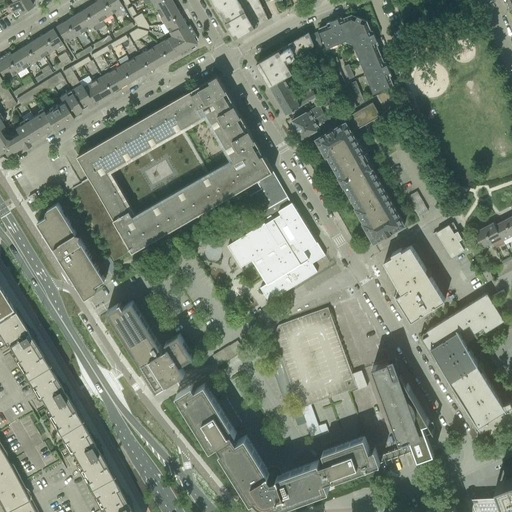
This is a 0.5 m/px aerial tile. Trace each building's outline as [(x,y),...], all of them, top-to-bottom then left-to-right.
[(15,0),(12,2),(7,5),(14,17),(33,5),(29,0),(15,0)] [(96,0),(97,1),(94,3),(103,19),(113,13),(105,0),(96,0)] [(118,0),(105,0),(113,13),(123,7),(118,0)] [(157,0),(152,3),(157,12),(173,3),(171,0),(157,0)] [(262,1),(261,0),(211,0),(212,0),(213,1),(214,4),(215,5),(216,7),(217,8),(218,10),(220,13),(221,15),(222,16),(223,19),(224,20),(225,22),(226,25),(228,27),(228,28),(230,30),(230,32),(232,34),(235,39),(271,19),(262,1)] [(509,9),(511,8),(511,0),(503,0),(504,2),(506,1),(509,9)] [(94,3),(84,9),(94,25),(103,19),(94,3)] [(157,12),(162,21),(178,12),(173,3),(157,12)] [(131,6),(127,9),(131,15),(132,16),(136,14),(135,13),(131,6)] [(84,9),(74,15),(84,31),(94,25),(84,9)] [(162,21),(167,30),(183,21),(178,12),(162,21)] [(133,18),(135,21),(143,17),(141,13),(133,18)] [(345,40),(349,42),(359,17),(352,14),(342,18),(342,16),(326,23),(327,24),(319,28),(327,48),(345,40)] [(74,15),(65,21),(75,37),(84,31),(74,15)] [(135,21),(137,25),(145,21),(143,17),(135,21)] [(353,43),(360,61),(380,53),(377,46),(379,45),(372,29),(371,30),(367,21),(359,17),(349,42),(353,43)] [(75,37),(65,21),(55,27),(65,43),(75,37)] [(145,21),(137,25),(138,27),(148,29),(149,27),(148,26),(147,23),(145,21)] [(167,30),(171,36),(193,42),(197,39),(189,24),(186,26),(183,21),(167,30)] [(131,22),(122,28),(125,32),(134,27),(131,22)] [(53,28),(43,34),(53,50),(62,44),(53,28)] [(113,33),(115,37),(125,32),(122,28),(113,33)] [(137,28),(134,29),(143,37),(147,35),(148,31),(138,28),(137,28)] [(134,29),(132,31),(138,40),(143,37),(134,29)] [(132,31),(128,33),(133,42),(135,41),(138,40),(132,31)] [(308,32),(257,62),(270,85),(284,77),(293,71),(288,62),(297,57),(296,55),(313,45),(318,58),(325,54),(321,43),(320,39),(317,32),(314,33),(310,35),(308,32)] [(43,34),(33,40),(43,56),(53,50),(43,34)] [(109,35),(103,39),(105,43),(112,39),(109,35)] [(125,35),(117,39),(120,44),(127,39),(125,35)] [(171,36),(167,39),(176,55),(179,53),(180,55),(195,47),(193,42),(171,36)] [(105,43),(103,39),(94,44),(96,48),(105,43)] [(117,39),(110,44),(112,48),(120,44),(117,39)] [(161,42),(158,44),(167,60),(170,58),(176,55),(167,39),(161,42)] [(33,40),(24,46),(34,62),(43,56),(33,40)] [(158,44),(148,49),(157,65),(167,60),(158,44)] [(24,46),(14,52),(24,68),(34,62),(24,46)] [(90,46),(83,50),(86,54),(93,50),(90,46)] [(106,46),(99,50),(101,54),(109,50),(106,46)] [(148,49),(139,55),(150,73),(154,71),(153,68),(157,65),(148,49)] [(83,50),(74,54),(77,59),(86,54),(83,50)] [(99,50),(91,54),(94,59),(99,55),(101,54),(99,50)] [(9,52),(3,55),(14,74),(24,68),(14,52),(11,54),(9,52)] [(380,53),(360,61),(373,93),(393,85),(390,77),(392,76),(385,60),(384,61),(380,53)] [(14,74),(3,55),(0,57),(0,72),(5,80),(14,74)] [(139,55),(129,60),(139,76),(144,73),(145,76),(150,73),(139,55)] [(68,57),(60,62),(63,66),(71,62),(68,57)] [(87,57),(80,61),(82,65),(90,61),(87,57)] [(129,60),(120,66),(129,82),(139,76),(129,60)] [(80,61),(72,66),(74,70),(82,65),(80,61)] [(63,66),(60,62),(52,67),(55,71),(63,66)] [(344,67),(350,80),(354,78),(349,65),(344,67)] [(73,88),(70,90),(81,106),(86,103),(89,108),(94,105),(83,87),(81,83),(80,84),(70,66),(62,71),(73,88)] [(120,66),(111,71),(120,87),(129,82),(120,66)] [(49,68),(41,74),(44,78),(52,73),(49,68)] [(347,90),(338,68),(335,70),(351,109),(357,106),(349,89),(347,90)] [(111,71),(101,77),(110,92),(120,87),(111,71)] [(16,99),(22,107),(65,81),(60,72),(16,99)] [(44,78),(41,74),(34,78),(37,83),(44,78)] [(284,77),(270,85),(272,87),(271,89),(272,91),(274,91),(279,100),(293,92),(291,88),(303,81),(300,75),(287,82),(286,80),(286,79),(284,77)] [(0,97),(8,110),(16,104),(0,77),(0,97)] [(101,77),(92,82),(101,98),(110,92),(101,77)] [(186,95),(78,157),(90,178),(85,181),(81,183),(72,188),(73,191),(77,197),(113,261),(132,250),(133,251),(134,251),(133,251),(133,250),(245,185),(245,186),(245,187),(249,185),(273,171),(264,154),(260,156),(252,142),(228,100),(231,98),(227,91),(224,92),(215,78),(196,88),(197,91),(187,97),(186,95)] [(31,80),(22,86),(24,90),(34,84),(31,80)] [(351,84),(359,102),(364,100),(356,81),(351,84)] [(92,82),(83,87),(94,105),(98,103),(96,100),(101,98),(92,82)] [(24,90),(22,86),(12,92),(15,96),(24,90)] [(293,92),(279,100),(283,107),(283,109),(284,111),(286,111),(287,114),(287,113),(294,110),(300,107),(317,97),(313,91),(311,92),(309,87),(301,91),(304,96),(297,100),(293,92)] [(62,102),(53,107),(64,124),(79,114),(78,111),(82,109),(81,106),(70,90),(59,97),(62,102)] [(364,222),(374,241),(386,235),(392,232),(392,231),(405,224),(372,167),(373,167),(369,161),(352,132),(373,120),(374,122),(382,118),(373,102),(340,120),(342,124),(334,128),(333,128),(327,132),(317,138),(327,155),(328,154),(340,176),(339,176),(344,185),(345,185),(357,206),(356,207),(365,222),(364,222)] [(324,113),(319,105),(293,120),(297,128),(299,132),(303,138),(329,123),(326,117),(326,118),(323,114),(324,113)] [(43,110),(34,116),(44,132),(46,131),(48,133),(64,124),(53,107),(45,113),(43,110)] [(7,138),(3,151),(6,156),(21,146),(23,149),(31,144),(29,142),(44,132),(34,116),(15,128),(18,133),(9,139),(7,138)] [(250,194),(258,209),(279,198),(286,194),(273,171),(249,185),(253,193),(250,194)] [(408,196),(419,215),(428,210),(417,191),(408,196)] [(35,193),(29,196),(32,202),(38,198),(35,193)] [(279,198),(258,209),(264,219),(265,221),(228,244),(241,266),(252,259),(267,283),(260,288),(269,302),(317,271),(312,263),(325,255),(308,227),(309,227),(302,215),(301,216),(292,201),(291,202),(286,194),(279,198)] [(59,255),(85,298),(96,291),(97,287),(96,285),(105,279),(80,237),(81,232),(77,232),(76,232),(58,202),(47,209),(46,213),(47,215),(38,221),(54,247),(56,246),(60,254),(59,255)] [(511,235),(504,220),(495,225),(501,238),(503,240),(511,235)] [(436,232),(452,257),(466,248),(467,250),(468,249),(461,236),(463,234),(462,232),(459,233),(453,222),(433,233),(433,234),(436,232)] [(494,222),(483,228),(491,243),(501,238),(495,225),(494,222)] [(491,243),(483,228),(474,232),(482,248),(491,243)] [(501,238),(491,243),(494,248),(504,243),(503,240),(501,238)] [(192,248),(189,243),(182,247),(185,252),(192,248)] [(403,250),(402,250),(401,248),(392,253),(393,255),(384,260),(400,289),(395,292),(395,291),(394,292),(412,320),(424,312),(432,307),(433,307),(445,299),(412,246),(415,244),(415,243),(403,250)] [(110,257),(103,261),(112,275),(118,271),(110,257)] [(511,268),(508,261),(502,264),(507,273),(511,269),(511,268)] [(507,273),(502,264),(493,269),(497,278),(507,273)] [(224,280),(217,284),(220,289),(227,284),(224,280)] [(0,316),(10,310),(8,307),(10,306),(12,305),(0,286),(0,316)] [(466,344),(504,320),(487,292),(464,307),(427,330),(427,331),(429,334),(423,337),(422,338),(438,363),(440,362),(455,386),(453,387),(457,394),(459,393),(464,400),(471,412),(469,413),(483,435),(490,432),(491,433),(511,423),(511,397),(503,402),(482,369),(484,368),(480,362),(478,362),(466,344)] [(107,310),(156,389),(156,390),(185,372),(181,364),(194,356),(179,333),(166,342),(168,346),(163,349),(159,344),(133,301),(124,306),(121,302),(107,310)] [(329,307),(278,324),(273,335),(277,344),(295,393),(299,404),(358,389),(352,373),(329,307)] [(15,357),(26,375),(47,362),(36,344),(25,326),(13,308),(10,310),(0,316),(0,333),(3,339),(15,357)] [(230,345),(213,355),(218,364),(236,354),(243,350),(237,340),(230,345)] [(322,451),(326,460),(332,477),(333,480),(380,462),(415,450),(418,459),(434,453),(431,444),(432,444),(430,437),(428,437),(423,423),(429,421),(401,372),(400,372),(399,373),(395,362),(390,363),(389,360),(373,365),(400,440),(404,439),(405,443),(410,441),(409,437),(410,437),(412,443),(378,456),(375,447),(369,449),(365,436),(322,451)] [(45,408),(58,430),(80,417),(69,399),(58,381),(47,362),(26,375),(35,391),(45,408)] [(352,373),(358,389),(368,386),(362,370),(352,373)] [(185,389),(176,394),(210,448),(211,449),(211,448),(219,444),(222,448),(222,449),(220,451),(244,489),(251,501),(252,500),(253,500),(255,498),(255,499),(256,500),(257,501),(258,502),(259,503),(260,503),(257,507),(258,508),(260,509),(262,510),(264,510),(265,510),(266,506),(267,506),(268,506),(270,505),(271,505),(272,505),(273,505),(274,509),(287,504),(329,489),(326,479),(332,477),(326,460),(320,462),(319,460),(281,474),(279,469),(272,466),(267,469),(255,448),(246,435),(238,440),(234,434),(236,433),(205,383),(196,389),(193,384),(185,389)] [(326,423),(319,425),(311,403),(302,406),(313,437),(329,431),(326,423)] [(303,415),(299,404),(289,408),(293,418),(303,415)] [(75,460),(89,485),(111,473),(97,448),(85,428),(80,417),(58,430),(75,460)] [(3,453),(0,447),(0,501),(5,511),(7,510),(8,511),(35,511),(10,465),(3,453)] [(103,511),(131,511),(111,473),(89,485),(99,504),(103,511)] [(511,511),(511,484),(437,511),(511,511)]
